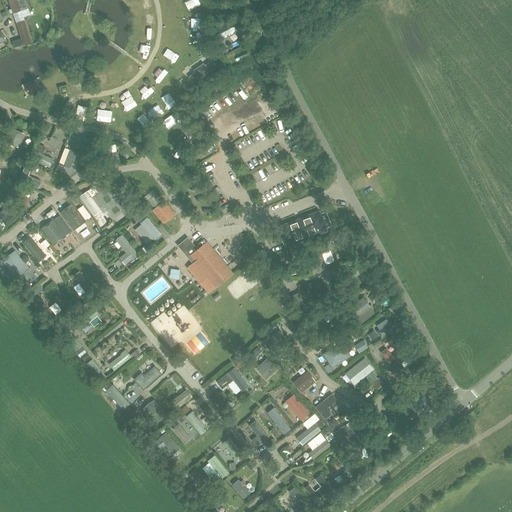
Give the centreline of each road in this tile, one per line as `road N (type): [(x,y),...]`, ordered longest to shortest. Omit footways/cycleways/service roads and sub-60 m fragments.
road 1 (unclassified): [(462,403),(246,0)]
road 2 (unclassified): [(334,511),(462,403)]
road 3 (track): [(376,511),(511,415)]
